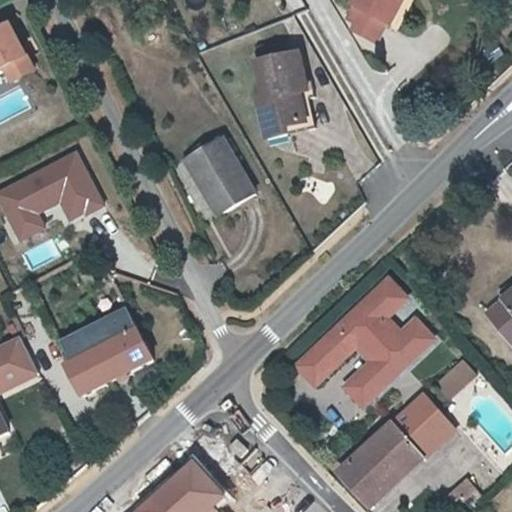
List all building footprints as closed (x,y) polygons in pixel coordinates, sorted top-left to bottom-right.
[(404,0),(354,0),(345,16),(353,21),(348,30),(371,43),(384,23),(389,26),(404,0)] [(14,78),(33,68),(10,23),(0,28),(0,67),(6,65),(14,78)] [(285,46),(258,51),(261,67),(288,61),(285,46)] [(302,58),(288,61),(261,67),(257,67),(264,101),(259,102),(265,140),(286,136),(286,131),(307,126),(303,97),(309,96),(302,58)] [(224,138),(190,159),(206,187),(213,184),(231,212),(258,194),(224,138)] [(82,149),(0,191),(0,197),(23,242),(54,226),(45,208),(66,197),(75,214),(107,197),(82,149)] [(391,281),(301,365),(325,392),(362,357),(370,365),(347,386),(370,411),(442,344),(422,323),(409,335),(395,320),(412,304),(391,281)] [(511,292),(490,311),(511,334),(511,292)] [(156,361),(130,310),(67,341),(73,367),(87,395),(156,361)] [(0,390),(35,374),(18,340),(0,348),(0,390)] [(463,359),(434,384),(448,400),(477,375),(463,359)] [(427,394),(340,475),(364,499),(419,448),(429,458),(459,429),(427,394)] [(0,437),(10,433),(0,413),(0,437)] [(245,457),(251,450),(241,440),(234,447),(245,457)] [(429,458),(419,448),(364,499),(374,509),(429,458)] [(231,450),(217,465),(225,472),(239,458),(231,450)] [(146,511),(221,511),(218,508),(231,498),(201,464),(146,511)] [(465,500),(480,487),(472,478),(456,491),(465,500)]
